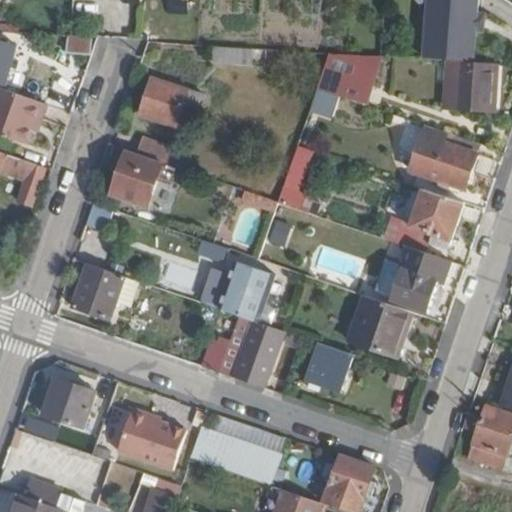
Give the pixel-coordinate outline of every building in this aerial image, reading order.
[(426,20),(423,60),(435,60),(456,60),(456,62),(463,63),(473,63),(474,44),(476,25),(477,0),(414,0),(414,16),(416,19),(426,20)] [(255,47),(214,45),(213,61),(254,64),(255,47)] [(383,57),(379,57),(330,52),(318,88),(367,105),(383,57)] [(456,60),(449,60),(447,109),(455,110),(456,62),(456,60)] [(456,62),(455,110),(497,113),(500,64),(488,63),(473,63),(463,63),(456,62)] [(140,114),(177,127),(185,107),(202,112),(207,97),(153,79),(140,114)] [(46,122),(52,104),(3,87),(0,95),(0,133),(16,139),(14,146),(29,151),(31,144),(43,149),(52,123),(46,122)] [(447,132),(426,125),(412,171),(467,190),(479,154),(445,142),(447,132)] [(145,137),(140,153),(164,162),(171,164),(175,148),(145,137)] [(297,190),(310,150),(295,145),(277,199),(308,209),(312,195),(297,190)] [(192,153),(175,148),(171,164),(186,169),(192,153)] [(33,204),(46,166),(0,150),(0,170),(26,180),(20,199),(33,204)] [(140,153),(131,150),(127,163),(136,167),(140,153)] [(136,167),(127,163),(124,162),(113,193),(150,206),(164,162),(140,153),(136,167)] [(242,198),(277,209),(280,201),(245,189),(242,198)] [(465,202),(428,189),(416,227),(453,240),(465,202)] [(228,247),(201,237),(196,251),(223,261),(228,247)] [(452,262),(411,247),(394,299),(429,311),(442,276),(446,278),(452,262)] [(126,275),(89,262),(74,306),(111,318),(117,303),(126,275)] [(232,270),(220,308),(240,314),(260,321),(276,276),(247,265),(236,262),(232,270)] [(126,275),(117,303),(132,307),(143,281),(126,275)] [(414,312),(366,295),(352,341),(394,355),(401,337),(405,339),(414,312)] [(239,318),(231,342),(222,368),(252,378),(269,329),(239,318)] [(201,332),(191,361),(221,371),(222,368),(231,342),(201,332)] [(353,353),(321,342),(308,380),(340,391),(353,353)] [(46,414),(86,428),(89,416),(98,392),(58,379),(57,381),(52,379),(46,396),(51,397),(46,414)] [(98,392),(89,416),(103,420),(111,397),(98,392)] [(152,416),(153,413),(134,407),(119,449),(174,468),(188,428),(162,419),(152,416)] [(511,415),(488,407),(484,417),(470,412),(464,428),(478,433),(470,458),(503,469),(511,442),(511,415)] [(30,420),(25,432),(60,444),(64,432),(30,420)] [(285,451),(203,423),(191,458),(273,486),(285,451)] [(360,511),(376,467),(341,454),(324,503),(350,511),(360,511)] [(319,511),(323,502),(282,489),(274,511),(319,511)] [(64,492),(60,506),(69,509),(76,511),(83,511),(87,500),(64,492)] [(60,506),(20,493),(13,511),(68,511),(69,509),(60,506)]
